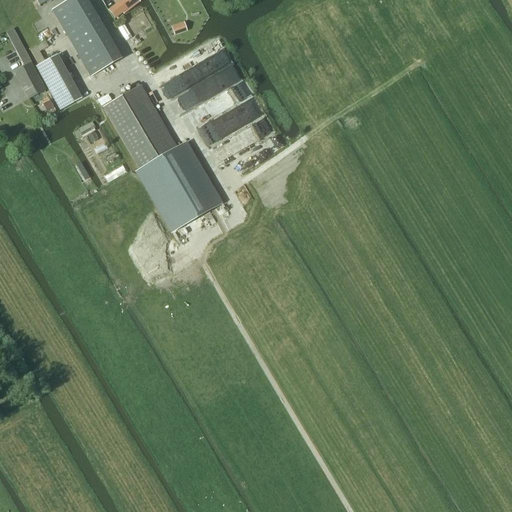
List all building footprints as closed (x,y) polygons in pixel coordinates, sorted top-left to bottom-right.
[(91,77),(121,59),(86,0),(69,0),(52,10),(91,77)] [(137,0),(120,0),(114,5),(121,15),(122,13),(123,14),(139,1),(137,0)] [(184,22),(171,27),(175,36),(187,32),(184,22)] [(38,66),(36,67),(60,111),(81,99),(57,55),(45,62),(38,66)] [(30,64),(15,72),(20,82),(35,74),(30,64)] [(35,74),(20,82),(28,99),(44,91),(35,74)] [(140,86),(103,108),(139,170),(136,172),(171,231),(219,203),(183,141),(175,146),(140,86)] [(42,104),(46,112),(54,108),(50,100),(42,104)] [(94,132),(87,136),(91,143),(98,140),(94,132)] [(81,163),(76,166),(85,180),(89,178),(81,163)]
